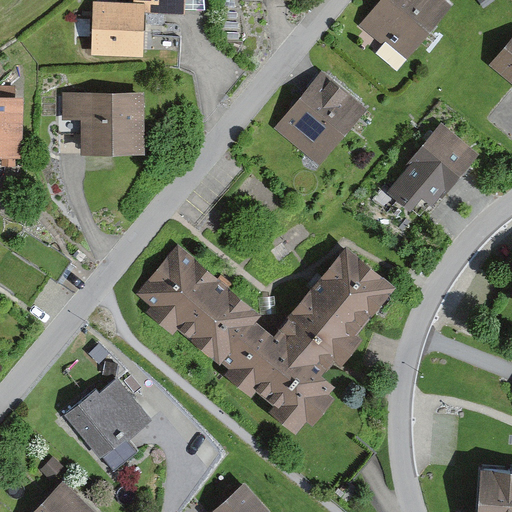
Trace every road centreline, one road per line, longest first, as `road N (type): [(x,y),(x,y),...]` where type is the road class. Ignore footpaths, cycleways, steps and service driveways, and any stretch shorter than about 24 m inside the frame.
road 1 (residential): [(0,406),(340,0)]
road 2 (residential): [(414,511),(400,466),(402,373),(434,292),(475,236),(511,204)]
